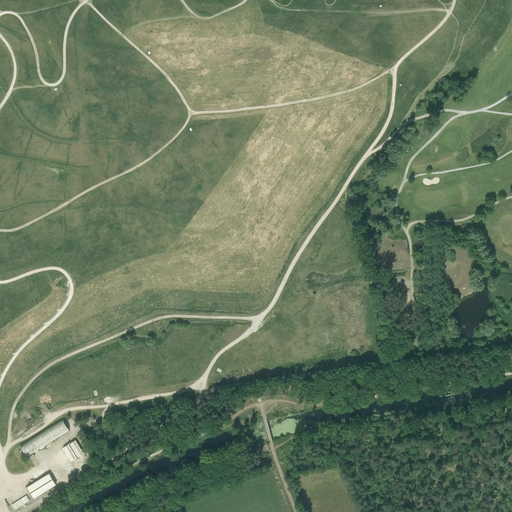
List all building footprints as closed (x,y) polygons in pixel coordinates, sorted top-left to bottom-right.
[(62,420),(20,446),(26,456),(35,451),(36,454),(39,452),(37,450),(39,449),(40,451),(50,445),(49,443),(69,431),(62,420)] [(83,453),(75,440),(69,444),(77,457),(83,453)] [(68,444),(63,448),(71,461),(77,458),(68,444)] [(17,461),(10,465),(12,469),(19,465),(17,461)] [(33,498),(56,484),(49,473),(27,487),(33,498)] [(14,510),(29,501),(26,495),(11,505),(14,510)]
